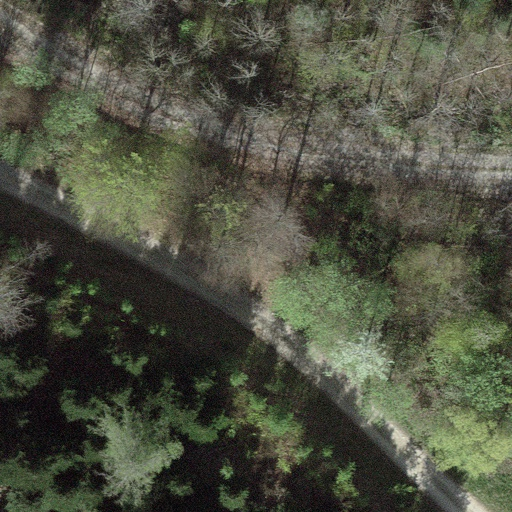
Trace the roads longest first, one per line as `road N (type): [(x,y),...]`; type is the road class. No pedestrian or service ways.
road 1 (track): [(0,170),(244,313),(357,401),(468,511)]
road 2 (track): [(0,36),(87,83),(220,135),(511,168)]
